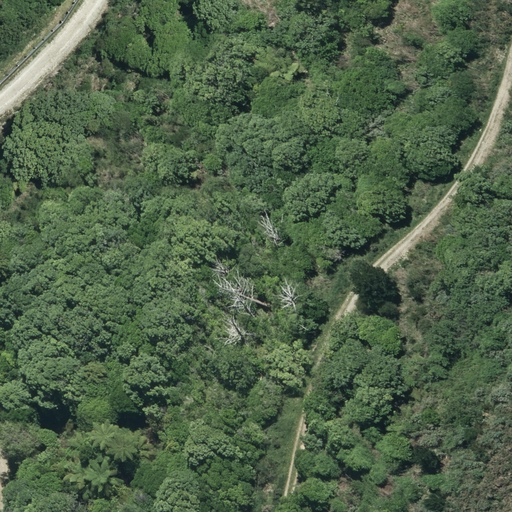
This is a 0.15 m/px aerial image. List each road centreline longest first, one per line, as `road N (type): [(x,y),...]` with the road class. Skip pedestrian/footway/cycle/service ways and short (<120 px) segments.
road 1 (track): [(505,0),(430,185),(342,298),(278,511)]
road 2 (track): [(95,0),(78,27),(0,100)]
